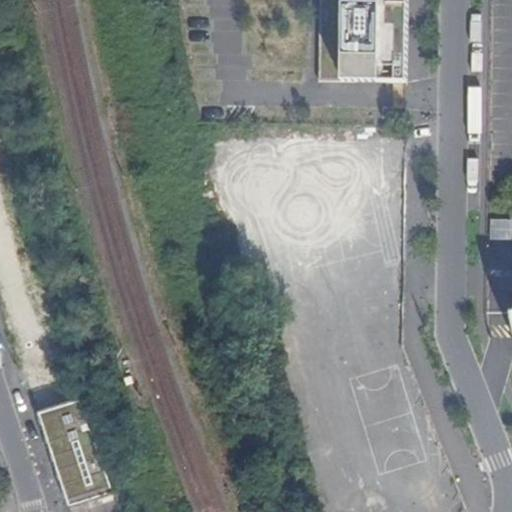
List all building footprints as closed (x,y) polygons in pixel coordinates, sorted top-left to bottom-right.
[(320,0),(319,79),(409,82),(409,0),(320,0)] [(409,116),(385,116),(385,125),(409,125),(409,116)] [(318,310),(360,304),(339,161),(297,167),(318,310)] [(258,194),(279,185),(270,165),(249,174),(258,194)] [(71,507),(112,493),(81,401),(39,415),(71,507)]
